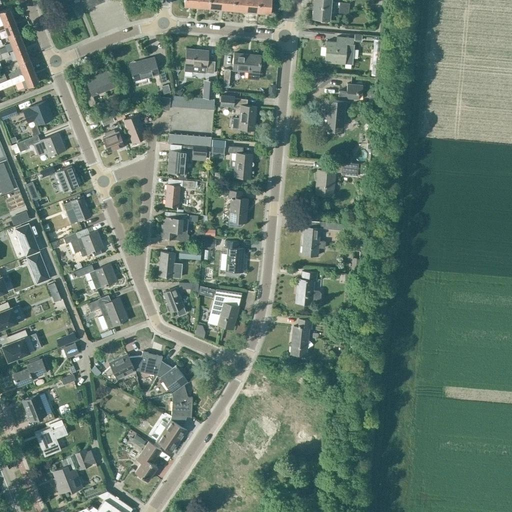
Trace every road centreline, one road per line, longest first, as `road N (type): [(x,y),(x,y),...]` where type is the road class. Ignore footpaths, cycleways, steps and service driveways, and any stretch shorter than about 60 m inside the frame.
road 1 (residential): [(244,366),(265,290),(288,35)]
road 2 (residential): [(151,511),(244,366)]
road 3 (residential): [(244,366),(159,327),(139,280)]
road 4 (residential): [(102,183),(52,61)]
road 5 (residential): [(163,24),(288,35)]
